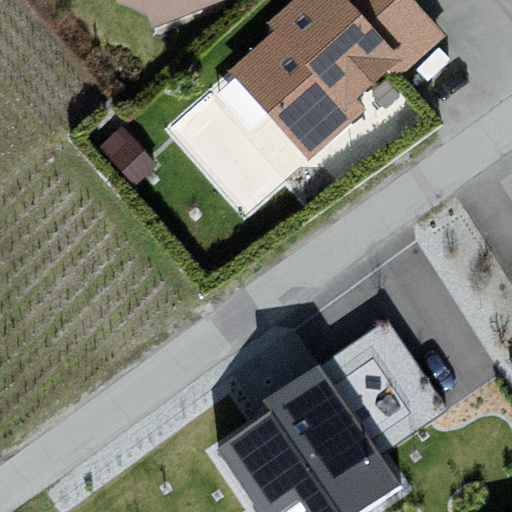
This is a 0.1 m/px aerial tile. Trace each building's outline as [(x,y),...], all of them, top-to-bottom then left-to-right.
[(100,0),(115,40),(225,0),(224,0),(100,0)] [(413,34),(384,0),(318,0),(317,2),(315,0),(286,0),(254,27),(266,41),(227,73),(297,156),(346,115),(348,88),(413,34)] [(511,307),(486,322),(511,365),(511,307)] [(387,318),(316,364),(376,455),(447,409),(387,318)] [(376,455),(316,364),(262,399),(271,413),(218,447),(259,511),(285,511),(302,501),(309,511),(359,511),(397,488),(376,455)]
